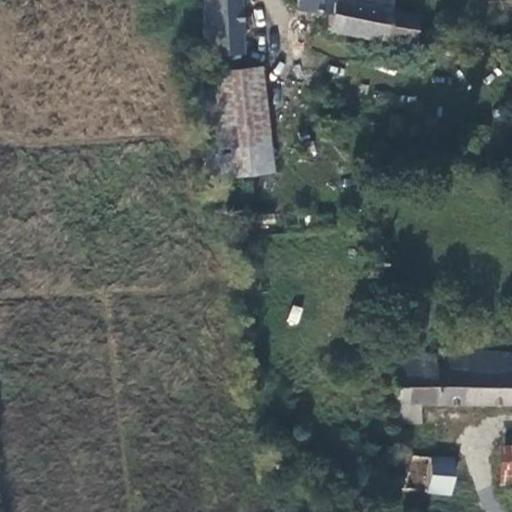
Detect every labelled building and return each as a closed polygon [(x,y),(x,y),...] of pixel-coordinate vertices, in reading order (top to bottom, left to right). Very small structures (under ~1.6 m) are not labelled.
[(201,0),(202,7),(205,67),(214,67),(240,66),(236,0),(201,0)] [(326,29),(414,47),(420,24),(421,16),(388,9),(391,0),(298,0),(298,10),(327,10),(326,29)] [(259,68),(215,73),(224,177),(246,175),(270,173),(259,68)] [(194,74),(205,179),(224,177),(215,73),(194,74)] [(368,130),(367,141),(375,139),(376,131),(368,130)] [(467,135),(376,131),(375,139),(375,166),(466,167),(467,135)] [(367,165),(375,166),(375,139),(367,141),(367,165)] [(250,216),(246,175),(224,177),(227,218),(250,216)] [(511,354),(431,352),(432,360),(393,359),(395,423),(420,424),(420,403),(511,405),(511,354)] [(511,443),(496,444),(497,483),(511,482),(511,443)] [(404,457),(400,487),(426,491),(430,455),(403,451),(404,457)] [(453,457),(430,455),(426,491),(429,491),(449,494),(453,457)]
